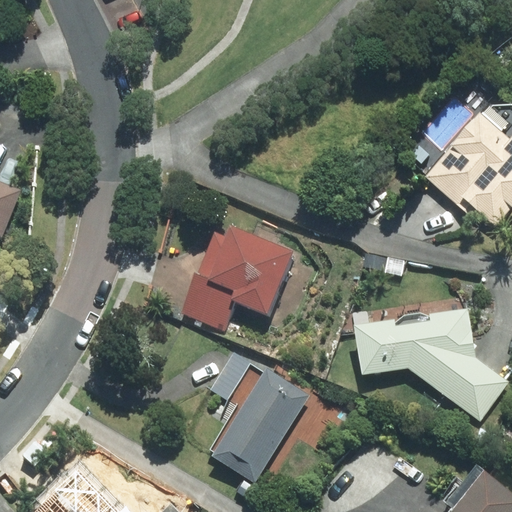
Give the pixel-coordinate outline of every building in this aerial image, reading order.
[(478,124),(426,182),(467,219),(472,214),(493,233),(506,219),(511,225),(511,139),(505,148),(478,124)] [(0,244),(1,245),(21,197),(0,188),(0,244)] [(268,324),(291,261),(212,231),(180,315),(223,332),(232,310),(268,324)] [(468,317),(353,338),(361,386),(410,378),(483,426),(508,388),(475,366),(477,366),(468,317)] [(253,364),(233,354),(211,397),(232,407),(253,364)] [(256,488),(309,402),(266,376),(213,461),(256,488)] [(511,511),(511,502),(485,479),(457,511),(511,511)]
